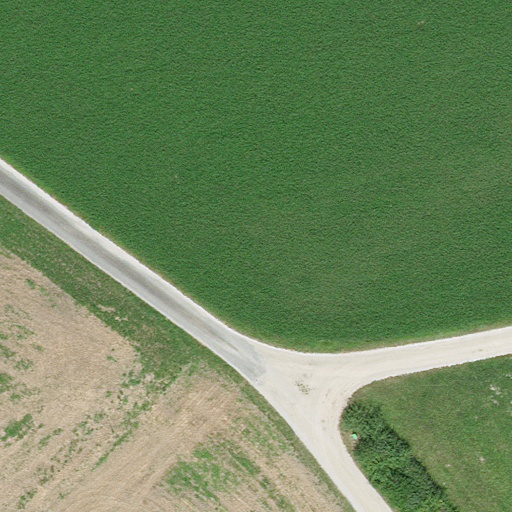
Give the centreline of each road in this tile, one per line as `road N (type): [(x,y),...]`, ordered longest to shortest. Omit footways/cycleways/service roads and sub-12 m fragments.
road 1 (track): [(373,511),(282,393),(511,341)]
road 2 (track): [(0,179),(282,393)]
